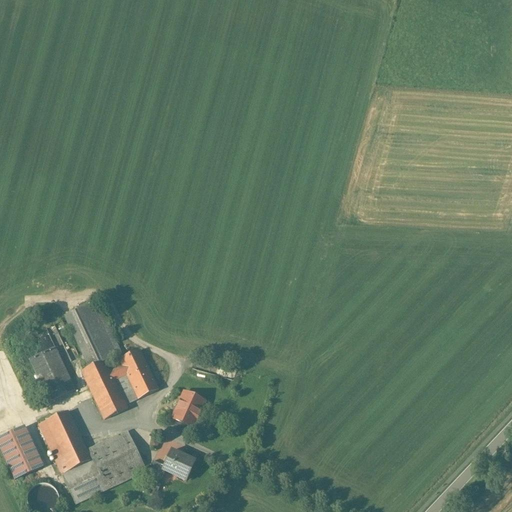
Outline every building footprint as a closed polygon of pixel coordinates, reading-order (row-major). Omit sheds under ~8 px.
[(120,355),(96,303),(64,318),(88,369),(104,362),(104,363),(120,355)] [(54,348),(28,361),(49,403),(74,391),(54,348)] [(139,351),(119,361),(122,367),(109,373),(125,406),(158,391),(139,351)] [(104,363),(104,362),(88,369),(81,373),(104,421),(127,410),(109,373),(104,363)] [(204,403),(183,393),(171,420),(192,429),(204,403)] [(90,462),(67,413),(38,426),(75,505),(145,472),(127,433),(118,437),(117,437),(87,451),(92,461),(90,462)] [(23,427),(0,438),(0,450),(11,474),(14,480),(42,467),(23,427)] [(194,463),(170,452),(161,471),(185,482),(194,463)] [(160,466),(152,462),(146,476),(154,479),(160,466)] [(156,492),(159,483),(149,479),(146,488),(156,492)] [(42,484),(39,485),(37,485),(36,486),(34,487),(33,488),(31,489),(30,490),(29,492),(28,494),(28,496),(27,497),(27,499),(27,501),(28,503),(28,504),(29,506),(30,507),(31,509),(32,510),(33,511),(34,511),(50,511),(52,510),(54,509),(55,507),(56,505),(57,503),(57,501),(57,499),(57,497),(57,495),(56,494),(55,491),(53,489),(51,488),(49,486),(47,485),(45,485),(42,484)]
